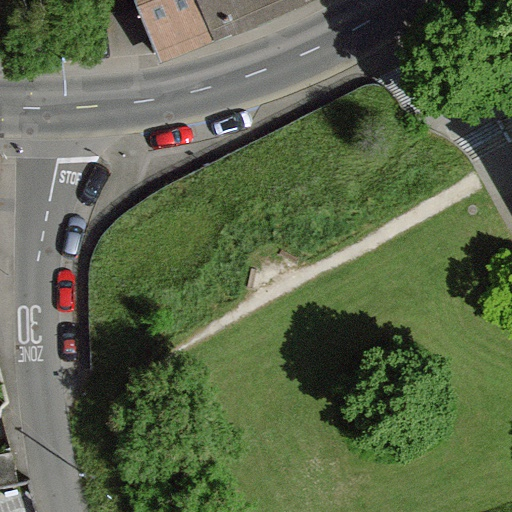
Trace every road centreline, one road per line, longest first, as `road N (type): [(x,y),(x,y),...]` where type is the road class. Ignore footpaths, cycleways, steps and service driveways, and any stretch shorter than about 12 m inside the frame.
road 1 (residential): [(63,511),(39,362),(42,240),(63,109)]
road 2 (tertiary): [(63,109),(239,79),(402,0)]
